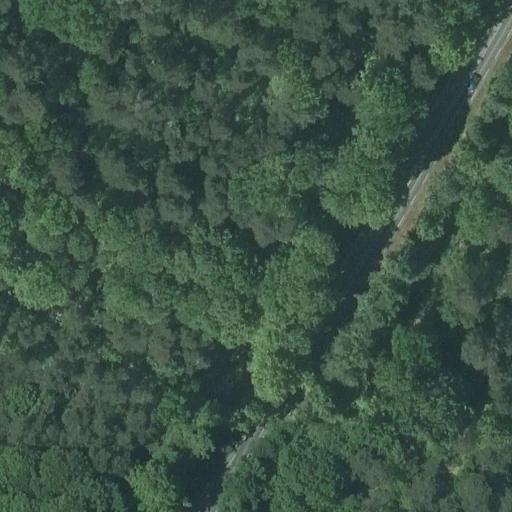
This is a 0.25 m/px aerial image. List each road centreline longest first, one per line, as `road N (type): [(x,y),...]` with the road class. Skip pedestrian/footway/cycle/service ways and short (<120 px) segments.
road 1 (primary): [(214,511),(511,0)]
road 2 (unclassified): [(132,511),(401,0)]
road 3 (unclassified): [(272,511),(511,93)]
